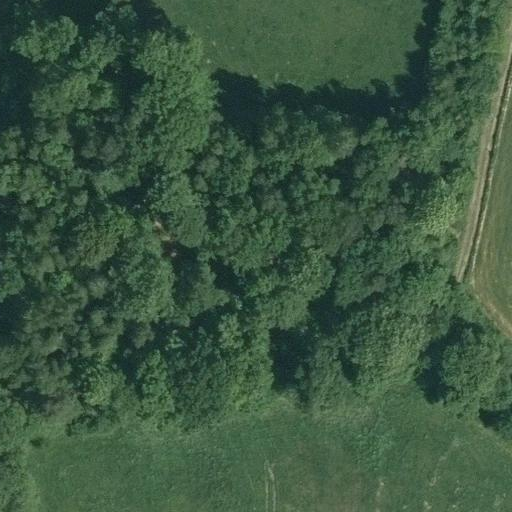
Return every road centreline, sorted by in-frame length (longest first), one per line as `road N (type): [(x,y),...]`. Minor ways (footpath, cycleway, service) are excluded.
road 1 (track): [(455,265),(511,8)]
road 2 (track): [(1,417),(13,385),(11,276),(22,176)]
